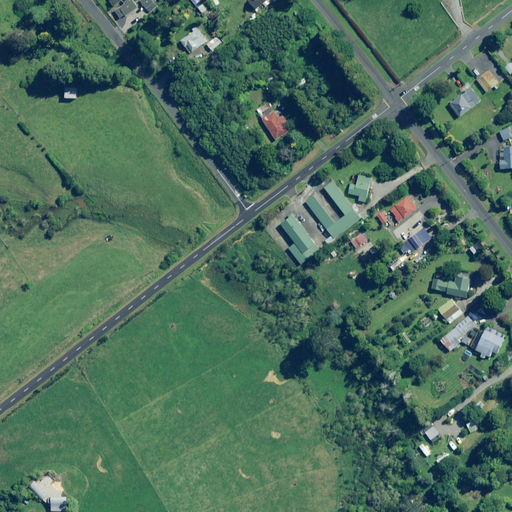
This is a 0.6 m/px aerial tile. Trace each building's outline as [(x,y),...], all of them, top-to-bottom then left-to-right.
[(133,0),(131,0),(119,8),(124,17),(139,8),(133,0)] [(156,5),(152,0),(141,0),(140,1),(148,12),(156,5)] [(266,0),(250,0),(249,1),(255,9),(266,0)] [(207,42),(196,27),(192,29),(194,32),(181,41),(190,54),(207,42)] [(221,43),(216,37),(207,45),(212,51),(221,43)] [(498,84),(488,72),(477,80),(487,93),(498,84)] [(274,79),(270,74),(265,78),(273,88),(281,82),(277,76),(274,79)] [(306,82),(303,79),(294,85),(297,89),(306,82)] [(77,88),(66,87),(65,98),(77,99),(77,88)] [(480,101),(470,88),(449,104),(459,117),(480,101)] [(278,109),(275,111),(273,107),(265,112),(262,106),(256,110),(275,140),(288,132),(285,127),(288,124),(278,109)] [(511,125),(499,132),(502,136),(500,137),(502,142),(504,141),(511,136),(511,125)] [(511,146),(511,148),(504,148),(504,153),(499,153),(501,169),(511,168),(511,146)] [(372,178),(359,175),(356,185),(351,184),(348,194),(360,196),(359,201),(367,203),(372,178)] [(329,245),(361,219),(332,181),(324,188),(346,216),(336,224),(314,196),(306,203),(310,207),(306,210),(310,215),(313,212),(332,236),(326,241),(329,245)] [(419,209),(409,196),(391,210),(399,222),(405,217),(406,218),(419,209)] [(388,221),(383,212),(378,216),(383,224),(388,221)] [(319,249),(293,216),(292,214),(288,217),(289,219),(281,225),(296,243),(289,249),(300,263),(319,249)] [(401,250),(405,254),(408,252),(410,254),(432,237),(425,228),(403,245),(405,247),(401,250)] [(368,241),(362,233),(351,241),(356,249),(368,241)] [(455,283),(449,282),(449,283),(444,282),(444,281),(442,281),(442,279),(434,278),(432,289),(447,292),(447,294),(467,298),(471,280),(456,277),(455,283)] [(463,314),(452,299),(438,310),(449,324),(463,314)] [(435,311),(429,316),(432,320),(438,316),(435,311)] [(441,341),(450,352),(462,342),(459,339),(476,324),(469,316),(441,341)] [(506,336),(488,327),(476,350),(482,353),(481,357),(484,359),(486,355),(490,357),(493,352),(497,354),(506,336)] [(54,482),(54,484),(52,484),(52,483),(53,483),(53,482),(53,481),(53,480),(53,479),(52,479),(52,478),(51,478),(51,477),(50,477),(49,477),(48,477),(48,478),(47,478),(40,484),(37,481),(31,486),(47,504),(52,504),(51,511),(58,511),(63,511),(64,506),(67,506),(67,498),(61,498),(61,484),(62,482),(54,482)]
